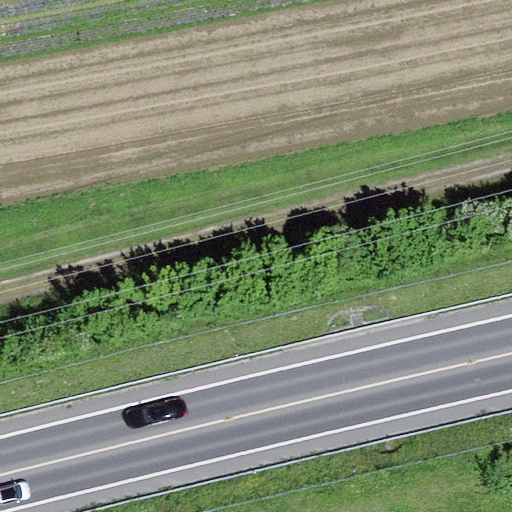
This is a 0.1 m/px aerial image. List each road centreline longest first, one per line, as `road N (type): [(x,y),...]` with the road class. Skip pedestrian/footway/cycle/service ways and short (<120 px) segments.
road 1 (track): [(0,294),(511,163)]
road 2 (trunk): [(511,358),(0,479)]
